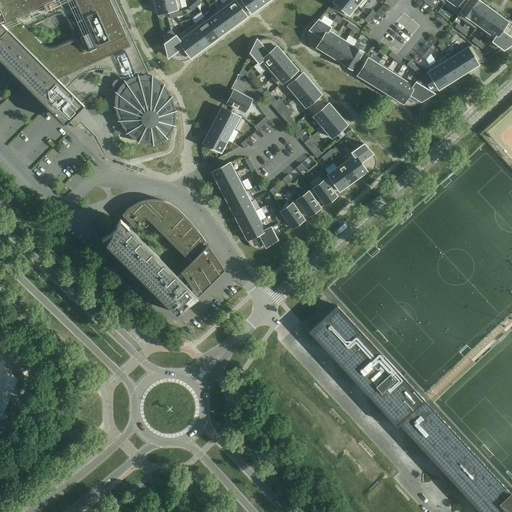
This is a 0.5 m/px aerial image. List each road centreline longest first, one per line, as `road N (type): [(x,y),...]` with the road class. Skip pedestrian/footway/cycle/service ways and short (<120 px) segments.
road 1 (unclassified): [(265,312),(511,83)]
road 2 (residential): [(436,511),(265,312)]
road 3 (residential): [(69,219),(174,322),(234,264)]
road 4 (secondary): [(159,374),(0,225)]
road 5 (secondary): [(0,259),(137,394)]
road 6 (tertiary): [(137,422),(28,511)]
road 7 (secondary): [(286,511),(202,420)]
